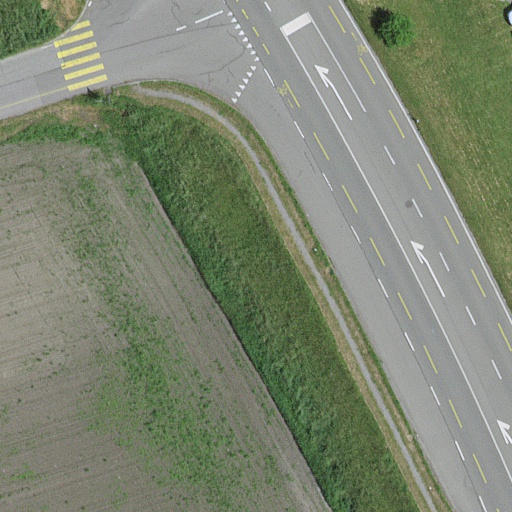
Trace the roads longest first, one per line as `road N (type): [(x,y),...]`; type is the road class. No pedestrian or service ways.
road 1 (primary): [(285,0),(511,456)]
road 2 (unclassified): [(0,86),(248,0)]
